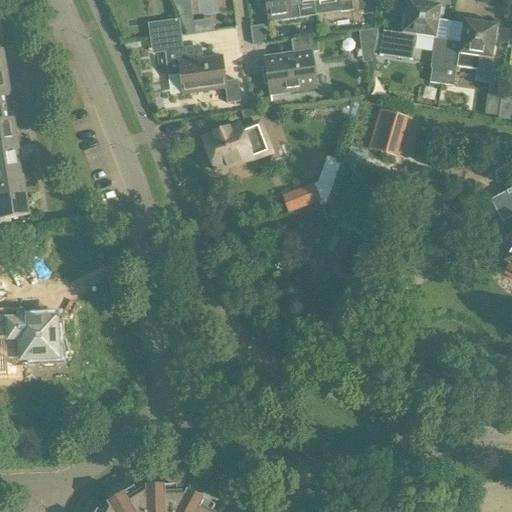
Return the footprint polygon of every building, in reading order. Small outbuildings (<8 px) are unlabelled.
[(317,17),(315,2),(314,0),(265,0),(269,23),(317,17)] [(314,0),(315,2),(326,1),(328,15),(354,11),(352,0),(314,0)] [(408,1),(402,35),(384,32),(380,56),(413,61),(416,37),(437,40),(442,6),(408,1)] [(448,42),(441,86),(453,88),(456,69),(477,73),(476,82),(490,84),(496,43),(497,30),(498,29),(498,26),(464,21),(460,44),(448,42)] [(263,26),(251,28),(254,46),(266,44),(263,26)] [(376,30),(363,29),(362,61),(375,61),(376,30)] [(510,31),(498,29),(497,30),(496,43),(508,45),(510,31)] [(151,34),(151,40),(180,37),(180,30),(151,34)] [(312,53),(320,52),(318,37),(292,41),(294,57),(284,59),(284,57),(266,59),(271,95),(317,88),(312,53)] [(448,42),(437,40),(430,85),(441,86),(448,42)] [(237,81),(225,83),(221,58),(196,62),(194,47),(165,51),(168,77),(183,75),(185,94),(225,88),(228,104),(240,103),(237,81)] [(0,99),(11,97),(7,73),(0,74),(0,99)] [(0,122),(14,121),(11,97),(0,99),(0,122)] [(511,115),(511,99),(502,98),(499,120),(510,122),(511,116),(511,115)] [(405,119),(379,111),(367,149),(392,157),(405,119)] [(14,121),(0,122),(0,147),(18,145),(14,121)] [(269,152),(263,137),(259,125),(243,131),(241,127),(230,131),(229,129),(214,134),(215,137),(203,141),(215,172),(269,152)] [(0,171),(22,168),(18,145),(0,147),(0,171)] [(351,148),(348,158),(365,162),(368,153),(351,148)] [(22,168),(0,171),(0,196),(26,193),(22,168)] [(408,181),(395,176),(383,202),(396,208),(408,181)] [(319,204),(313,187),(282,198),(289,216),(319,204)] [(511,189),(491,201),(503,223),(511,218),(511,251),(506,263),(503,269),(504,274),(511,278),(511,189)] [(0,221),(29,216),(26,193),(0,196),(0,221)] [(368,237),(357,232),(357,231),(344,225),(325,265),(337,271),(335,274),(346,279),(348,276),(350,277),(362,251),(365,253),(369,244),(365,243),(368,237)] [(0,313),(5,314),(4,306),(15,306),(15,286),(0,286),(0,313)] [(2,323),(4,360),(14,360),(15,369),(23,368),(23,366),(41,364),(42,367),(56,366),(56,360),(59,359),(57,339),(64,335),(63,323),(56,319),(39,320),(39,313),(26,314),(26,321),(2,323)] [(206,511),(200,509),(204,501),(187,492),(186,495),(165,496),(165,487),(145,488),(146,491),(128,502),(123,495),(107,505),(109,507),(106,511),(206,511)]
